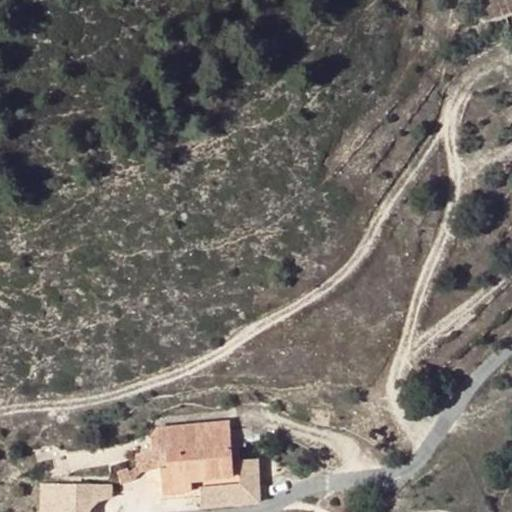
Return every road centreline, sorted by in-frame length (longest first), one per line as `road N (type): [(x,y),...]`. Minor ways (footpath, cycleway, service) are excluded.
road 1 (track): [(0,413),(67,405),(169,375),(302,304),(361,252),(449,127)]
road 2 (track): [(431,444),(410,435),(391,396),(451,220),(449,106),(454,88),(511,56)]
road 3 (track): [(399,365),(511,269)]
